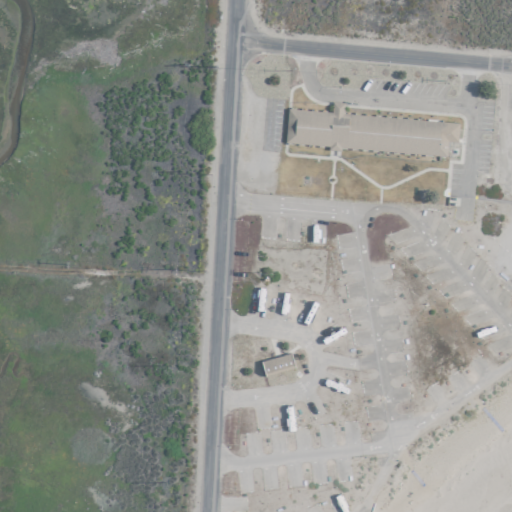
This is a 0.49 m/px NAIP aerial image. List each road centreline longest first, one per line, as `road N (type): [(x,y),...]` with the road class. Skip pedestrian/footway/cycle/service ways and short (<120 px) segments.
road 1 (residential): [(232,0),(206,511)]
road 2 (residential): [(231,37),(511,64)]
road 3 (residential): [(511,356),(406,433),(351,511)]
road 4 (residential): [(0,268),(220,278)]
